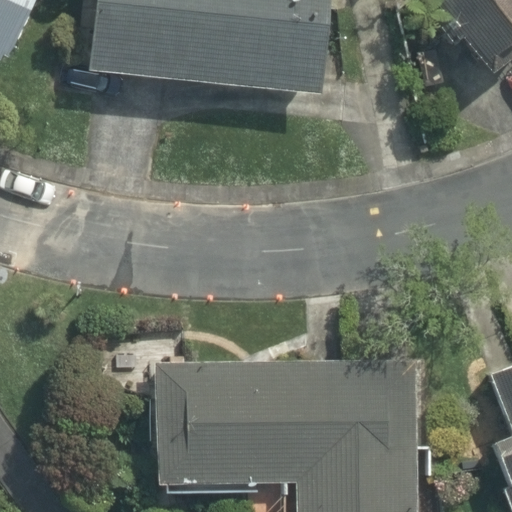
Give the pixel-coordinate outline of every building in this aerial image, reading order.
[(0,0),(0,54),(23,0),(0,0)] [(85,0),(74,74),(298,108),(314,0),(85,0)] [(511,0),(405,0),(464,83),(511,49),(511,0)] [(511,511),(511,356),(472,370),(497,444),(470,453),(489,511),(511,511)] [(405,511),(409,370),(144,364),(141,496),(279,499),(278,511),(405,511)]
